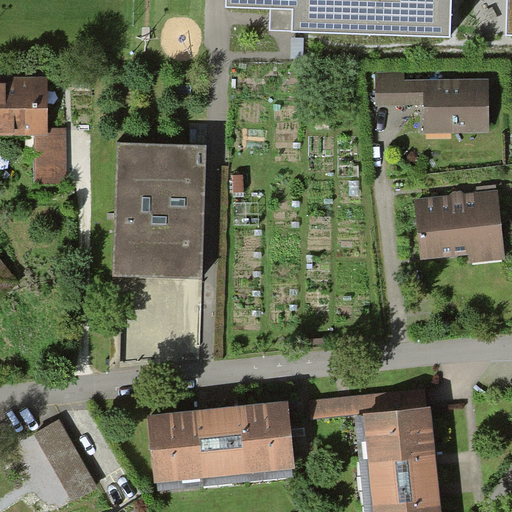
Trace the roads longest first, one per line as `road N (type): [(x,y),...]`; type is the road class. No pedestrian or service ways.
road 1 (residential): [(511,348),(0,397)]
road 2 (unknown): [(73,135),(87,386)]
